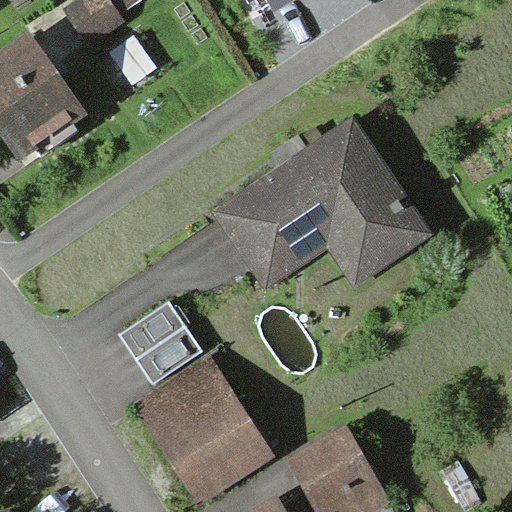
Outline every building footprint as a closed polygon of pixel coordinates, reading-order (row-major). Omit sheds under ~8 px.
[(79,0),(65,10),(90,46),(127,21),(121,13),(139,0),(79,0)] [(292,0),(268,0),(275,11),(292,0)] [(28,27),(0,46),(0,133),(18,160),(87,112),(28,27)] [(436,233),(355,113),(213,208),(268,289),(328,249),(354,288),(436,233)] [(203,350),(168,301),(119,336),(154,385),(203,350)] [(211,355),(134,404),(199,505),(275,456),(211,355)] [(287,457),(318,511),(394,511),(390,504),(392,503),(347,423),(287,457)] [(287,511),(278,495),(249,511),(287,511)]
